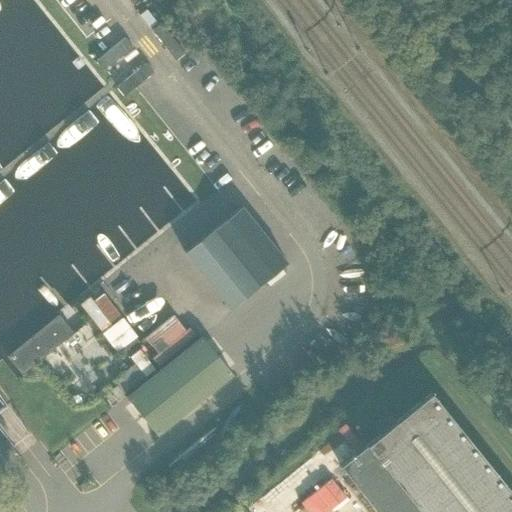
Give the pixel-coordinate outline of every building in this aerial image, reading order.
[(124,37),(95,61),(102,70),(132,46),(124,37)] [(214,230),(186,252),(231,308),(259,286),(287,263),(242,207),(214,230)] [(17,380),(76,332),(60,312),(1,360),(17,380)] [(101,327),(116,346),(135,331),(120,312),(101,327)] [(123,356),(143,340),(135,331),(116,346),(123,356)] [(202,336),(126,397),(157,435),(233,374),(202,336)] [(134,366),(112,383),(122,395),(143,377),(134,366)] [(511,511),(511,492),(432,393),(341,467),(377,511),(511,511)]
